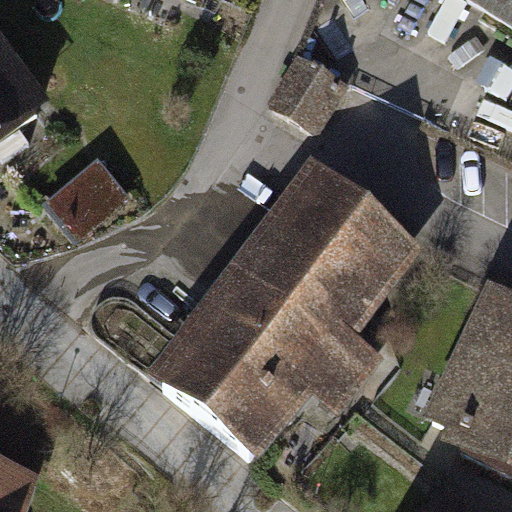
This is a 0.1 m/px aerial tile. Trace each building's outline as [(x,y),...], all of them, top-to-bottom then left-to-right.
[(511,0),(454,0),(511,34),(511,0)] [(0,142),(51,106),(0,37),(0,142)] [(299,58),(263,110),(312,144),(349,92),(299,58)] [(103,163),(45,210),(77,249),(135,202),(103,163)] [(417,256),(305,168),(185,321),(137,380),(251,470),(306,401),(332,421),(379,362),(351,340),(417,256)] [(439,450),(511,487),(511,300),(510,304),(488,293),(421,423),(447,437),(439,450)] [(0,511),(19,511),(27,489),(0,479),(0,511)] [(466,511),(446,495),(432,511),(466,511)]
